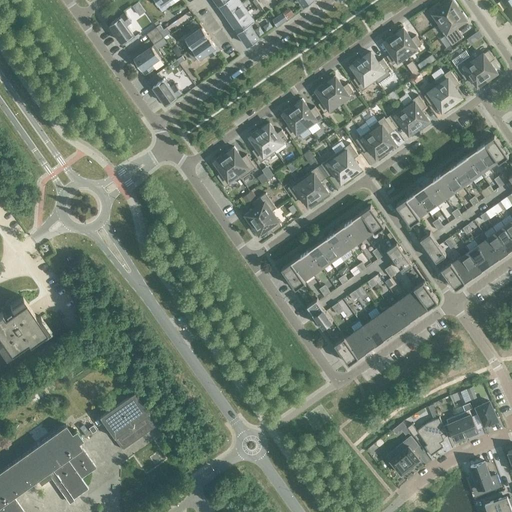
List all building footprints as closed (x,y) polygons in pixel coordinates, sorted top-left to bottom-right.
[(239,0),(226,0),(220,5),(226,14),(242,3),(239,0)] [(441,23),(459,10),(457,6),(458,5),(454,0),(451,0),(449,1),(450,2),(443,7),(439,2),(427,10),(438,25),(441,23)] [(511,0),(502,0),(511,11),(511,0)] [(139,1),(133,5),(140,15),(146,11),(139,1)] [(248,11),(242,3),(226,14),(232,22),(248,11)] [(459,10),(441,23),(438,25),(452,45),(464,37),(456,26),(464,21),(464,22),(468,19),(463,12),(462,13),(459,10)] [(254,21),(248,11),(232,22),(239,31),(249,24),(250,24),(254,21)] [(135,36),(134,35),(127,25),(132,21),(126,13),(110,24),(124,44),(135,36)] [(249,24),(239,31),(249,45),(259,38),(250,24),(249,24)] [(160,32),(157,27),(147,34),(150,39),(160,32)] [(209,37),(202,27),(186,39),(193,48),(209,37)] [(404,27),(397,32),(398,33),(395,36),(408,54),(422,43),(416,35),(411,38),(406,31),(404,27)] [(479,30),(474,33),(478,39),(483,36),(479,30)] [(164,37),(160,32),(150,39),(154,44),(164,37)] [(408,54),(395,36),(391,38),(390,36),(383,41),(386,45),(387,45),(392,52),(387,56),(393,64),(408,54)] [(220,51),(209,37),(193,48),(200,58),(208,52),(211,57),(220,51)] [(142,69),(160,57),(153,46),(135,59),(142,69)] [(489,50),(475,60),(474,60),(487,79),(491,76),(492,78),(498,73),(496,69),(495,69),(490,62),(495,59),(489,50)] [(375,77),(377,80),(380,85),(393,76),(394,73),(383,58),(378,62),(371,52),(370,53),(369,52),(362,56),(363,58),(362,59),(374,77),(375,77)] [(485,83),(484,81),(487,79),(474,60),(475,60),(471,55),(456,66),(466,79),(471,76),(476,83),(475,83),(478,87),(485,83)] [(362,90),(377,80),(375,77),(374,77),(362,59),(360,60),(359,58),(352,63),(353,64),(352,66),(359,75),(354,79),(362,90)] [(416,66),(411,70),(414,74),(419,71),(416,66)] [(435,80),(439,85),(452,103),(453,102),(454,104),(461,99),(460,98),(462,96),(455,87),(460,83),(450,70),(435,80)] [(335,75),(329,80),(330,81),(326,84),(339,102),(354,92),(348,83),(343,86),(338,79),(335,75)] [(166,103),(177,96),(182,92),(176,84),(171,88),(164,78),(154,86),(166,103)] [(339,102),(326,84),(323,86),(322,84),(315,89),(318,93),(323,100),(318,104),(325,112),(339,102)] [(452,106),(451,104),(452,103),(439,85),(424,95),(430,104),(435,101),(442,110),(444,109),(445,111),(452,106)] [(404,105),(406,108),(419,127),(422,124),(423,126),(430,121),(427,117),(422,110),(427,107),(419,95),(404,105)] [(302,98),(296,103),(297,104),(293,107),(308,128),(323,118),(315,106),(310,110),(305,102),(302,98)] [(417,131),(416,129),(419,127),(406,108),(404,105),(389,116),(397,127),(402,124),(407,131),(410,135),(417,131)] [(294,139),(308,128),(293,107),(290,109),(289,108),(282,112),(285,116),(290,123),(285,127),(294,139)] [(386,150),(389,147),(390,149),(397,144),(394,140),(394,141),(389,133),(394,130),(384,116),(369,127),(371,129),(386,150)] [(277,133),(270,123),(268,124),(267,123),(261,128),(262,129),(260,130),(273,148),(274,148),(288,138),(282,129),(277,133)] [(384,154),(382,152),(386,150),(371,129),(356,139),(364,151),(369,147),(374,154),(374,155),(377,159),(384,154)] [(276,151),(274,148),(273,148),(260,130),(259,131),(258,130),(251,134),(252,136),(251,137),(257,147),(252,150),(261,162),(276,151)] [(495,135),(485,141),(499,160),(498,160),(499,162),(509,155),(495,135)] [(499,160),(485,141),(480,145),(481,146),(477,148),(490,167),(498,160),(499,160)] [(336,153),(338,156),(351,175),(352,174),(353,175),(360,171),(359,169),(361,168),(354,158),(359,155),(350,143),(336,153)] [(234,146),(228,151),(229,152),(225,155),(240,176),(241,178),(256,168),(247,154),(242,158),(237,150),(234,146)] [(490,167),(477,148),(474,151),(473,150),(468,154),(481,173),(490,167)] [(350,177),(349,176),(351,175),(338,156),(336,153),(321,164),(329,175),(334,172),(341,182),(343,180),(344,182),(350,177)] [(481,173),(468,154),(462,158),(463,158),(459,161),(472,179),(481,173)] [(226,187),(240,176),(225,155),(222,157),(221,156),(214,160),(217,164),(222,171),(217,175),(226,187)] [(472,179),(459,161),(456,163),(455,163),(450,166),(463,185),(472,179)] [(317,166),(303,177),(318,198),(321,196),(322,197),(329,192),(326,188),(326,189),(321,181),(326,178),(317,166)] [(463,185),(450,166),(445,170),(445,171),(442,173),(455,191),(463,185)] [(455,191),(442,173),(438,176),(438,175),(432,179),(446,198),(455,191)] [(315,202),(314,200),(318,198),(303,177),(288,187),(296,199),(301,195),(306,202),(306,203),(309,207),(315,202)] [(446,198),(432,179),(427,182),(428,183),(424,186),(437,204),(446,198)] [(437,204),(424,186),(421,188),(420,187),(415,191),(428,210),(437,204)] [(428,210),(415,191),(409,195),(410,196),(406,198),(419,216),(420,216),(428,210)] [(250,192),(242,197),(247,205),(255,200),(250,192)] [(249,221),(251,220),(253,224),(272,211),(277,208),(266,193),(253,202),(256,207),(249,212),(245,215),(249,221)] [(420,217),(420,216),(419,216),(406,198),(406,197),(397,204),(411,224),(420,217)] [(293,205),(288,208),(292,213),(297,210),(293,205)] [(371,205),(362,211),(375,230),(376,232),(385,225),(371,205)] [(282,225),(272,211),(253,224),(256,227),(254,228),(259,235),(263,232),(270,227),(273,232),(282,225)] [(375,230),(362,211),(357,215),(357,216),(354,219),(366,236),(375,230)] [(366,236),(354,219),(350,221),(349,220),(344,224),(357,243),(366,236)] [(357,243),(344,224),(339,227),(340,229),(336,231),(349,249),(357,243)] [(511,235),(505,225),(496,231),(509,249),(511,246),(511,235)] [(349,249),(336,231),(333,234),(332,232),(326,236),(340,255),(349,249)] [(435,239),(430,231),(421,238),(426,245),(437,261),(446,254),(435,239)] [(509,249),(496,231),(487,238),(500,257),(506,253),(505,252),(509,249)] [(340,255),(326,236),(321,240),(322,241),(318,243),(331,261),(340,255)] [(500,257),(487,238),(478,244),(491,262),(494,259),(495,260),(500,257)] [(403,250),(397,241),(387,248),(393,257),(403,271),(413,264),(403,250)] [(331,261),(318,243),(315,246),(314,245),(309,249),(322,267),(331,261)] [(491,262),(478,244),(469,250),(483,269),(488,265),(487,264),(491,262)] [(322,267),(309,249),(304,252),(304,253),(301,256),(313,274),(322,267)] [(483,269),(469,250),(461,256),(473,274),(477,272),(478,273),(483,269)] [(313,274),(301,256),(297,258),(296,257),(291,261),(304,280),(305,280),(313,274)] [(461,256),(452,262),(452,263),(465,281),(470,278),(470,277),(473,274),(461,256)] [(304,280),(291,261),(282,268),(296,288),(306,281),(305,280),(304,280)] [(456,288),(465,281),(452,263),(452,262),(451,261),(442,268),(456,288)] [(389,279),(385,282),(389,287),(393,284),(389,279)] [(415,287),(415,288),(416,288),(429,307),(438,300),(424,280),(415,287)] [(416,288),(415,288),(407,294),(420,312),(423,309),(424,311),(429,307),(416,288)] [(420,312),(407,294),(398,300),(411,319),(417,316),(416,314),(420,312)] [(324,306),(317,298),(308,304),(314,313),(324,327),(333,320),(324,306)] [(0,336),(2,339),(0,340),(0,343),(7,354),(6,354),(7,355),(27,340),(29,343),(49,329),(48,327),(48,326),(47,326),(40,316),(38,318),(24,299),(11,307),(12,308),(10,309),(9,309),(5,312),(3,314),(1,311),(0,312),(0,336)] [(411,319),(398,300),(389,307),(402,324),(405,322),(406,323),(411,319)] [(402,324),(389,307),(380,313),(394,332),(399,328),(398,327),(402,324)] [(394,332),(380,313),(372,319),(384,337),(388,334),(389,335),(394,332)] [(384,337),(372,319),(363,325),(376,344),(381,340),(381,339),(384,337)] [(376,344),(363,325),(354,331),(367,349),(370,347),(371,348),(376,344)] [(354,331),(345,337),(345,338),(358,357),(364,353),(363,352),(367,349),(354,331)] [(349,363),(358,357),(345,338),(345,337),(345,336),(335,343),(349,363)] [(467,389),(461,391),(463,397),(469,394),(467,389)] [(135,393),(100,418),(122,449),(157,424),(135,393)] [(485,424),(489,422),(490,423),(498,419),(489,401),(477,407),(478,409),(476,409),(479,417),(481,416),(485,424)] [(465,411),(458,414),(467,436),(478,431),(469,409),(473,408),(470,402),(463,405),(465,411)] [(458,414),(446,419),(448,423),(443,425),(446,432),(451,430),(455,441),(467,436),(458,414)] [(417,430),(427,444),(425,446),(431,455),(444,446),(441,442),(444,440),(442,434),(446,432),(446,433),(447,433),(446,432),(443,425),(440,416),(439,416),(439,417),(428,422),(417,430)] [(68,502),(88,488),(81,478),(96,468),(79,443),(83,440),(81,437),(76,430),(72,433),(66,424),(0,470),(0,511),(24,511),(14,496),(48,472),(68,502)] [(417,430),(412,424),(408,427),(412,433),(417,430)] [(411,436),(396,448),(400,452),(390,460),(401,473),(402,474),(403,473),(402,473),(409,468),(409,469),(414,465),(413,464),(420,459),(421,459),(420,458),(413,449),(418,445),(411,436)] [(485,460),(471,466),(479,488),(490,484),(492,489),(501,486),(496,474),(490,476),(485,460)] [(485,504),(488,511),(511,511),(511,508),(508,498),(507,496),(503,497),(490,502),(489,499),(484,501),(485,504)]
